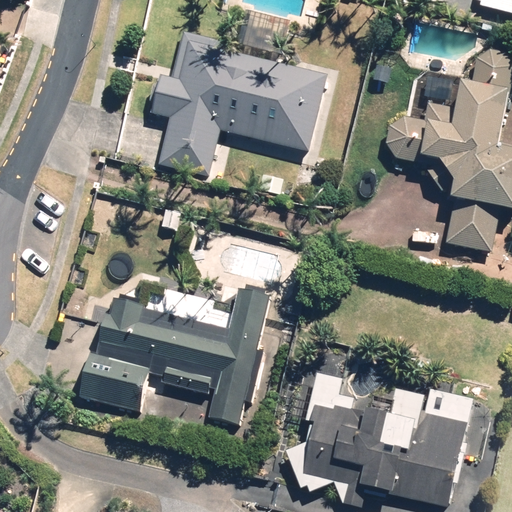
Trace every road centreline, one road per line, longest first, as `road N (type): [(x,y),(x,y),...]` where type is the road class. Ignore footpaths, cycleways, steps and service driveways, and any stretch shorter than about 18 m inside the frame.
road 1 (unknown): [(0,390),(26,429),(74,464),(248,507)]
road 2 (residential): [(83,0),(0,208)]
